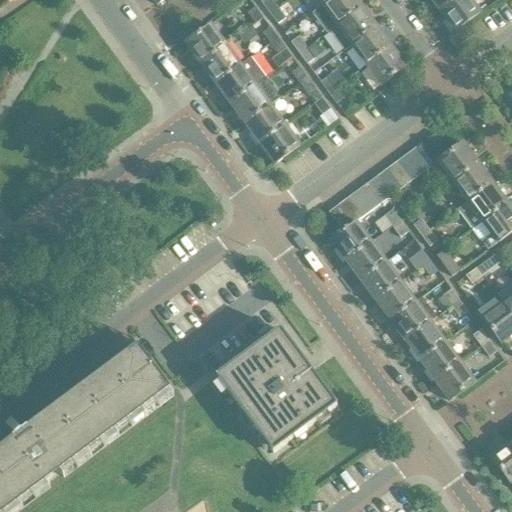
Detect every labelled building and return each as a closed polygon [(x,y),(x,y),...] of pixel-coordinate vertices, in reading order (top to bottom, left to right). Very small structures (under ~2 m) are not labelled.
[(271,0),(266,0),(262,4),(269,14),(277,8),(271,0)] [(322,8),(313,14),(327,34),(330,32),(336,27),(362,8),(355,0),(329,0),(321,6),(322,8)] [(456,0),(430,0),(440,12),(456,0)] [(456,0),(440,12),(455,33),(450,37),(458,48),(474,36),(466,25),(480,15),(471,2),(473,0),(456,0)] [(256,25),(263,19),(255,8),(247,14),(256,25)] [(278,25),(286,19),(277,8),(269,14),(278,25)] [(336,27),(330,32),(345,52),(351,48),(350,47),(376,28),(362,8),(336,27)] [(211,26),(186,45),(200,65),(225,46),(211,26)] [(376,28),(350,47),(351,48),(365,67),(391,48),(376,28)] [(270,29),(262,34),(269,44),(277,38),(270,29)] [(278,56),(286,50),(277,38),(269,44),(278,56)] [(299,38),(291,43),(299,54),(307,48),(299,38)] [(215,85),(240,66),(225,46),(200,65),(215,85)] [(306,65),(315,60),(307,48),(299,54),(306,65)] [(391,48),(365,67),(381,88),(388,82),(397,93),(413,81),(404,70),(406,69),(391,48)] [(240,66),(215,85),(230,105),(266,79),(251,59),(241,67),(240,66)] [(299,68),(291,74),(299,85),(307,79),(299,68)] [(328,78),(320,84),(328,94),(336,89),(328,78)] [(270,107),(281,99),(266,79),(230,105),(245,125),(270,106),(270,107)] [(308,95),(315,90),(307,79),(299,85),(308,95)] [(328,94),(337,105),(344,99),(336,89),(328,94)] [(322,99),(314,105),(322,116),(330,110),(322,99)] [(270,106),(245,125),(259,145),(285,126),(270,107),(270,106)] [(275,166),(300,147),(285,126),(259,145),(275,166)] [(441,161),(450,154),(436,135),(426,141),(441,161)] [(441,161),(426,141),(417,149),(431,168),(441,161)] [(450,154),(441,161),(431,168),(434,172),(440,168),(452,184),(478,165),(463,145),(450,154)] [(431,168),(417,149),(407,156),(421,175),(431,168)] [(421,175),(407,156),(398,163),(412,182),(421,175)] [(412,182),(398,163),(388,170),(402,189),(412,182)] [(467,204),(493,185),(478,165),(452,184),(467,204)] [(402,189),(388,170),(378,177),(392,196),(402,189)] [(383,203),(389,199),(392,196),(378,177),(369,184),(383,203)] [(383,203),(369,184),(359,191),(373,211),(379,206),(383,203)] [(482,224),(507,205),(493,185),(467,204),(458,211),(473,231),(482,224)] [(373,211),(359,191),(349,199),(363,218),(373,211)] [(363,218),(349,199),(340,206),(354,225),(356,223),(363,218)] [(389,199),(383,203),(379,206),(382,210),(392,202),(389,199)] [(407,217),(415,212),(406,201),(399,207),(407,217)] [(511,233),(511,211),(507,205),(482,224),(491,236),(482,243),(488,251),(511,233)] [(329,213),(344,233),(354,225),(340,206),(329,213)] [(392,211),(385,217),(393,228),(401,222),(392,211)] [(421,221),(414,226),(422,237),(429,232),(421,221)] [(401,239),(409,233),(401,222),(393,228),(401,239)] [(354,225),(344,233),(331,242),(346,262),(371,244),(356,223),(354,225)] [(430,248),(438,243),(429,232),(422,237),(430,248)] [(361,282),(386,264),(371,244),(346,262),(361,282)] [(422,251),(414,257),(422,268),(430,262),(422,251)] [(437,258),(443,266),(452,278),(460,272),(445,252),(437,258)] [(494,269),(488,261),(477,269),(483,277),(494,269)] [(430,279),(438,273),(430,262),(422,268),(430,279)] [(376,302),(401,284),(386,264),(361,282),(376,302)] [(466,277),(472,285),(483,277),(477,269),(466,277)] [(390,322),(416,304),(401,284),(376,302),(390,322)] [(451,291),(443,297),(451,308),(460,302),(451,291)] [(511,297),(503,304),(511,316),(511,297)] [(436,319),(422,299),(416,304),(390,322),(405,342),(430,323),(436,319)] [(460,319),(468,313),(460,302),(451,308),(460,319)] [(482,319),(501,345),(511,336),(511,316),(503,304),(482,319)] [(420,362),(445,343),(430,323),(405,342),(420,362)] [(281,331),(217,378),(273,454),(337,407),(281,331)] [(481,331),(473,337),(481,348),(489,342),(481,331)] [(481,348),(489,358),(497,353),(489,342),(481,348)] [(435,382),(460,363),(445,343),(420,362),(435,382)] [(138,349),(30,430),(20,420),(22,418),(21,417),(7,431),(16,440),(0,452),(0,511),(10,511),(171,393),(138,349)] [(450,403),(475,384),(460,363),(435,382),(450,403)] [(511,443),(511,444),(492,459),(510,484),(511,486),(511,443)]
